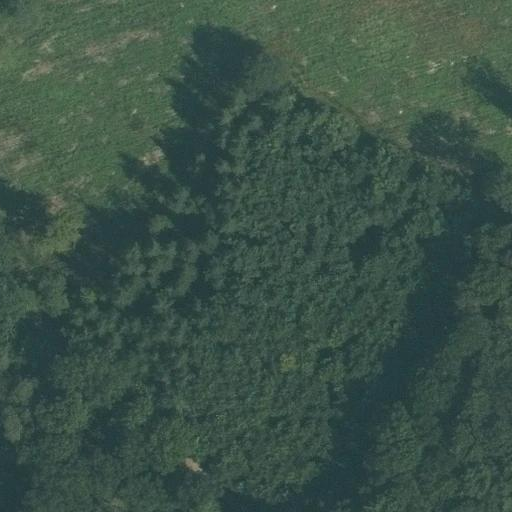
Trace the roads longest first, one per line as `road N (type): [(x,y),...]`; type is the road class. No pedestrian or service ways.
road 1 (track): [(105,377),(244,511)]
road 2 (track): [(0,282),(105,377)]
road 3 (track): [(77,511),(105,377)]
